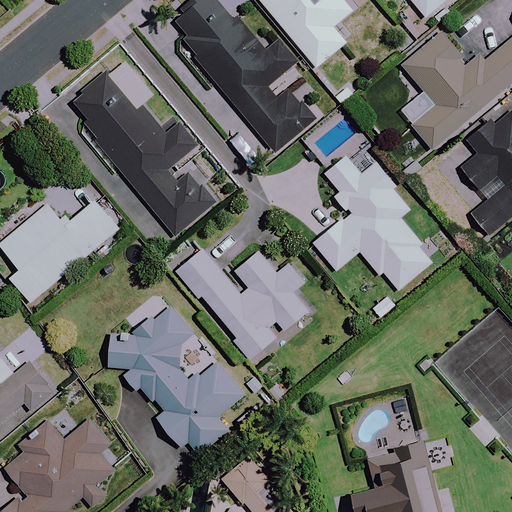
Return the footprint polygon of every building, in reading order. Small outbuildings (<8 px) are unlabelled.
[(297,67),(275,41),(265,50),(230,9),(226,12),(215,0),(190,0),(168,19),(203,61),(199,64),(274,153),(314,120),(288,89),(279,96),(272,88),(297,67)] [(259,0),(315,68),(347,43),(334,27),(352,11),(343,0),(259,0)] [(411,0),(427,19),(450,0),(411,0)] [(511,82),(511,36),(484,60),(479,55),(470,62),(444,31),(401,66),(434,107),(410,127),(430,151),(511,82)] [(107,74),(70,104),(177,234),(214,204),(189,173),(177,183),(167,171),(199,145),(180,122),(165,135),(141,106),(137,110),(107,74)] [(511,215),(511,110),(511,109),(493,124),(488,118),(465,138),(478,153),(460,168),(484,198),(468,212),(488,236),(511,215)] [(397,185),(363,142),(325,173),(340,193),(335,196),(349,214),(313,243),(336,271),(360,252),(379,275),(383,272),(398,290),(435,261),(401,218),(411,209),(394,188),(397,185)] [(121,228),(97,199),(65,226),(48,205),(0,244),(0,245),(21,270),(11,278),(31,303),(121,228)] [(242,295),(203,249),(177,271),(199,298),(202,295),(237,336),(233,340),(250,359),(276,337),(268,327),(276,320),(285,330),(308,311),(292,293),(305,282),(289,264),(277,274),(258,252),(236,270),(251,288),(242,295)] [(109,368),(130,369),(122,376),(136,393),(139,391),(159,414),(156,416),(181,446),(188,441),(199,455),(229,429),(218,417),(247,393),(219,360),(191,384),(179,369),(182,343),(194,333),(172,306),(158,318),(154,316),(120,342),(110,341),(109,368)] [(0,423),(23,404),(29,412),(56,390),(32,361),(1,386),(0,385),(0,423)] [(70,511),(117,472),(101,454),(100,453),(111,443),(90,418),(64,440),(52,427),(26,449),(31,456),(11,474),(25,491),(0,511),(70,511)] [(437,494),(423,444),(368,460),(376,488),(349,495),(353,511),(449,511),(444,492),(437,494)] [(292,511),(248,458),(223,478),(251,511),(292,511)]
